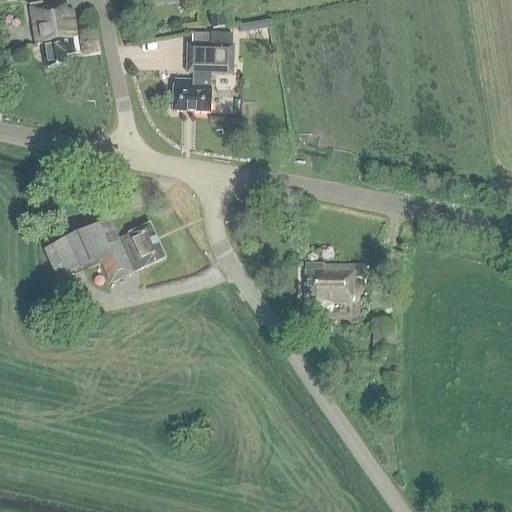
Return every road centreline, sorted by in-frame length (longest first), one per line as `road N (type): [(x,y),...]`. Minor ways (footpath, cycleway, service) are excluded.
road 1 (tertiary): [(396,511),(219,249),(214,173)]
road 2 (tertiary): [(511,230),(214,173)]
road 3 (unclassified): [(103,0),(125,159)]
road 4 (tertiary): [(125,159),(0,130)]
